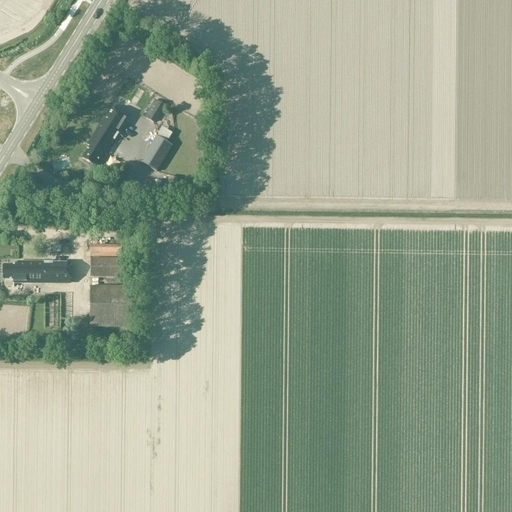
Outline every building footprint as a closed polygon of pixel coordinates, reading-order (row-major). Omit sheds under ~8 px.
[(154,124),(164,107),(155,102),(144,118),(154,124)] [(99,159),(102,160),(127,119),(110,109),(87,147),(89,148),(82,160),(89,165),(93,168),(99,159)] [(156,173),(172,147),(155,137),(140,163),(156,173)] [(120,258),(121,247),(90,247),(90,258),(120,258)] [(90,260),(90,278),(129,278),(129,260),(90,260)] [(70,284),(70,264),(17,264),(17,267),(3,267),(3,276),(2,276),(2,281),(5,281),(5,288),(13,288),(13,284),(70,284)] [(90,288),(90,328),(128,328),(129,288),(90,288)]
